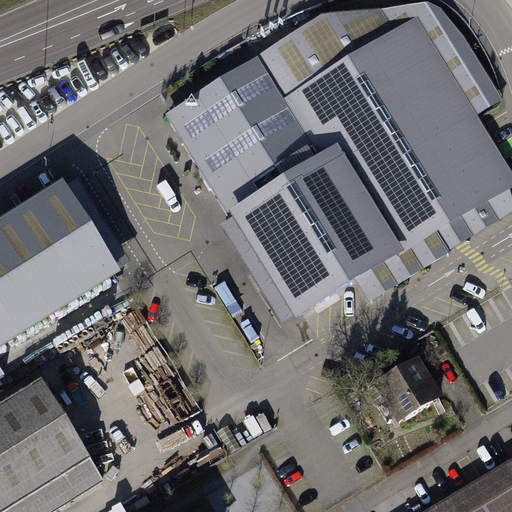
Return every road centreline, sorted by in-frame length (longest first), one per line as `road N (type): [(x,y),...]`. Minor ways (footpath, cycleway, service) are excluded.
road 1 (residential): [(276,0),(0,167)]
road 2 (residential): [(511,413),(354,511)]
road 3 (residential): [(267,383),(351,511)]
